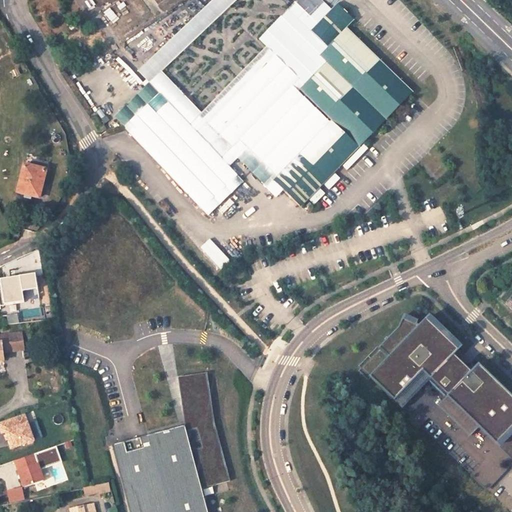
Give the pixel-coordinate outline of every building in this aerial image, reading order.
[(413,92),(346,28),(354,21),(335,4),(309,31),(327,49),(319,57),(326,63),(301,90),(332,119),(274,180),(302,207),(413,92)] [(47,170),(26,165),(19,192),(25,194),(25,198),(33,200),(34,197),(40,198),(47,170)] [(6,304),(29,301),(27,289),(43,287),(41,271),(2,277),(6,304)] [(511,290),(501,302),(511,312),(511,290)] [(460,353),(428,322),(375,376),(398,398),(420,375),(496,448),(511,431),(511,401),(476,366),(466,376),(451,362),(460,353)] [(14,328),(0,329),(0,346),(16,344),(14,328)] [(207,375),(178,380),(182,431),(198,490),(224,483),(207,375)] [(29,412),(1,422),(11,451),(39,441),(29,412)] [(182,431),(111,451),(127,511),(204,511),(198,490),(182,431)] [(18,458),(26,486),(49,480),(46,467),(64,462),(60,447),(18,458)] [(25,487),(10,489),(12,502),(27,500),(25,487)] [(90,511),(88,498),(63,503),(64,511),(90,511)]
